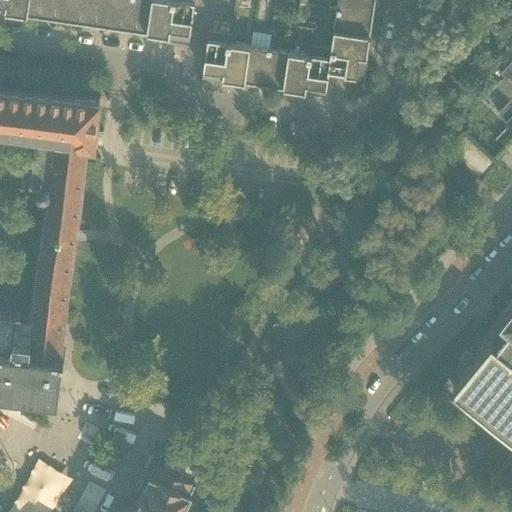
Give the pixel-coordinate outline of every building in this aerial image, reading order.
[(0,0),(0,9),(8,11),(9,0),(0,0)] [(9,0),(8,11),(26,14),(27,0),(9,0)] [(27,0),(26,14),(46,17),(48,0),(27,0)] [(48,0),(46,17),(66,20),(69,0),(48,0)] [(69,0),(66,20),(87,23),(90,0),(69,0)] [(90,0),(87,23),(107,26),(111,0),(90,0)] [(111,0),(107,26),(128,29),(131,0),(111,0)] [(131,0),(128,29),(148,32),(152,0),(131,0)] [(152,0),(148,32),(167,34),(171,0),(152,0)] [(171,0),(167,34),(189,38),(194,0),(171,0)] [(338,0),(337,9),(373,15),(374,0),(338,0)] [(307,5),(300,4),(298,21),(304,22),(307,5)] [(337,9),(334,29),(370,34),(373,15),(337,9)] [(334,29),(331,48),(367,53),(370,34),(334,29)] [(202,75),(225,78),(230,42),(231,34),(209,30),(202,75)] [(225,78),(244,81),(249,45),(230,42),(225,78)] [(244,81),(262,83),(267,47),(249,45),(244,81)] [(308,53),(304,90),(325,93),(329,71),(331,48),(310,45),(308,53)] [(262,83),(281,86),(286,50),(267,47),(262,83)] [(331,48),(329,71),(364,76),(367,53),(331,48)] [(281,86),(304,90),(308,53),(286,50),(281,86)] [(511,84),(511,97),(498,112),(506,120),(505,121),(511,127),(511,59),(499,73),(511,84)] [(0,348),(64,356),(64,352),(62,351),(89,142),(102,144),(103,129),(96,128),(98,114),(100,97),(0,85),(0,128),(36,133),(30,191),(34,191),(38,197),(44,198),(48,195),(33,312),(0,308),(0,348)] [(448,149),(480,179),(497,161),(465,131),(448,149)] [(511,305),(500,319),(508,325),(495,341),(492,339),(452,387),(511,435),(511,305)] [(0,511),(0,388),(59,395),(62,371),(64,356),(0,348),(0,511)] [(178,511),(202,463),(167,447),(160,444),(128,511),(178,511)]
